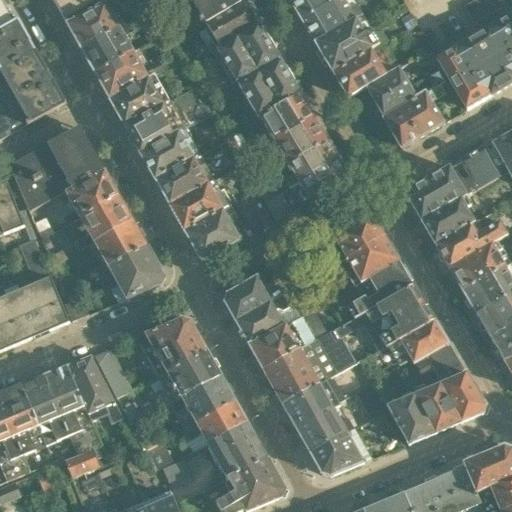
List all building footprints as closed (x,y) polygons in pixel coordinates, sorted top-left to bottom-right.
[(0,0),(0,29),(17,20),(5,0),(0,0)] [(52,0),(65,22),(103,0),(52,0)] [(67,26),(81,50),(120,28),(120,29),(149,13),(141,0),(112,0),(106,4),(67,26)] [(199,27),(242,0),(190,0),(191,1),(199,14),(197,16),(195,12),(183,19),(186,25),(166,37),(171,47),(191,34),(191,33),(200,29),(199,27)] [(212,50),(257,24),(242,0),(199,27),(200,29),(212,50)] [(337,0),(288,0),(301,21),(337,0)] [(337,0),(301,21),(315,44),(362,17),(351,0),(337,0)] [(501,8),(496,0),(476,0),(463,8),(474,25),(501,8)] [(467,110),(511,83),(511,15),(437,58),(467,110)] [(315,44),(333,74),(371,52),(387,42),(379,28),(371,33),(362,17),(315,44)] [(65,105),(17,20),(0,29),(0,71),(29,125),(65,105)] [(279,61),(257,24),(212,50),(214,53),(212,54),(232,87),(236,84),(236,85),(279,61)] [(134,54),(120,29),(120,28),(81,50),(95,76),(134,54)] [(348,100),(365,90),(387,78),(386,77),(371,52),(333,74),(348,100)] [(95,76),(109,101),(148,79),(134,54),(95,76)] [(436,61),(432,54),(425,58),(429,65),(436,61)] [(233,90),(251,122),(299,94),(280,63),(238,87),(233,90)] [(399,69),(386,77),(387,78),(365,90),(382,118),(416,98),(399,69)] [(0,141),(29,125),(0,71),(0,141)] [(163,106),(148,79),(109,101),(126,130),(130,128),(129,126),(163,106)] [(178,133),(179,134),(211,117),(205,105),(196,89),(163,106),(129,126),(130,128),(126,130),(141,156),(145,154),(144,152),(178,133)] [(401,151),(444,125),(425,92),(416,98),(382,118),(401,151)] [(313,118),(299,94),(251,122),(252,123),(255,122),(268,144),(273,141),(313,118)] [(286,164),(327,141),(313,118),(273,141),(286,164)] [(103,172),(98,163),(79,129),(9,168),(29,214),(65,194),(103,172)] [(240,132),(232,137),(239,148),(247,143),(240,132)] [(179,134),(178,133),(144,152),(145,154),(141,156),(157,184),(160,182),(159,180),(194,160),(179,134)] [(511,133),(492,145),(511,180),(511,133)] [(234,158),(242,153),(232,137),(224,142),(234,158)] [(338,160),(327,141),(286,164),(294,176),(285,181),(289,189),(290,190),(299,185),(298,183),(338,160)] [(502,178),(485,149),(460,163),(477,192),(502,178)] [(157,184),(171,209),(174,208),(173,205),(208,186),(194,160),(159,180),(160,182),(157,184)] [(347,176),(338,160),(298,183),(299,185),(309,203),(346,182),(347,176)] [(410,192),(408,199),(422,224),(466,198),(471,195),(463,181),(458,184),(450,169),(435,178),(420,186),(410,192)] [(117,196),(103,172),(65,194),(79,218),(117,196)] [(18,213),(6,182),(0,184),(0,354),(70,325),(34,240),(19,247),(35,286),(0,300),(0,237),(24,228),(18,213)] [(256,189),(264,203),(274,197),(266,184),(256,189)] [(223,212),(208,186),(173,205),(174,208),(171,209),(185,234),(223,212)] [(264,203),(275,222),(291,213),(280,194),(264,203)] [(132,223),(117,196),(79,218),(89,236),(74,243),(79,253),(85,250),(84,249),(132,223)] [(422,224),(436,246),(471,226),(472,226),(475,224),(466,209),(471,207),(466,198),(422,224)] [(18,213),(24,228),(29,241),(35,238),(23,211),(18,213)] [(207,261),(240,242),(223,212),(185,234),(200,259),(207,261)] [(344,262),(346,261),(384,239),(373,220),(364,218),(314,247),(328,272),(344,262)] [(84,249),(85,250),(89,257),(98,252),(107,269),(146,247),(132,223),(84,249)] [(471,226),(436,246),(450,270),(497,243),(508,237),(499,223),(478,236),(472,226),(471,226)] [(49,226),(38,231),(43,240),(56,233),(51,225),(49,226)] [(398,262),(384,239),(346,261),(361,285),(369,281),(368,280),(398,262)] [(502,252),(497,243),(450,270),(463,292),(505,268),(497,254),(502,252)] [(164,279),(146,247),(107,269),(117,287),(110,291),(118,304),(160,287),(164,279)] [(225,304),(236,323),(289,293),(309,282),(295,258),(257,279),(227,297),(225,304)] [(369,281),(361,285),(340,297),(354,321),(359,318),(359,317),(412,286),(398,262),(368,280),(369,281)] [(511,280),(505,268),(463,292),(478,316),(511,296),(511,280)] [(327,335),(300,351),(319,386),(320,386),(332,379),(354,366),(340,340),(363,327),(378,354),(389,348),(399,342),(398,341),(433,320),(412,286),(359,317),(359,318),(354,321),(343,327),(342,327),(327,335)] [(72,324),(89,317),(76,287),(60,295),(72,324)] [(296,305),(289,293),(236,323),(250,348),(286,327),(290,324),(284,312),(296,305)] [(511,296),(478,316),(492,340),(511,328),(511,296)] [(263,372),(300,351),(327,335),(313,311),(307,315),(290,324),(286,327),(250,348),(263,372)] [(447,344),(433,320),(398,341),(399,342),(407,355),(410,360),(413,365),(425,358),(424,357),(447,344)] [(181,321),(137,340),(159,378),(207,354),(190,324),(181,321)] [(511,328),(492,340),(505,362),(511,359),(511,328)] [(410,360),(407,355),(399,342),(389,348),(396,361),(400,366),(410,360)] [(440,385),(441,385),(464,375),(447,346),(448,346),(447,344),(424,357),(425,358),(440,385)] [(110,352),(114,359),(126,354),(123,347),(110,352)] [(110,352),(110,351),(94,357),(117,400),(132,393),(114,359),(110,352)] [(319,386),(300,351),(263,372),(283,407),(319,386)] [(207,354),(159,378),(157,379),(165,393),(159,396),(166,408),(170,406),(221,380),(207,354)] [(371,358),(361,364),(372,383),(372,382),(381,377),(382,377),(371,358)] [(91,359),(68,368),(92,423),(107,417),(111,426),(122,421),(115,407),(91,359)] [(68,368),(45,378),(70,438),(82,433),(93,429),(90,424),(92,423),(68,368)] [(462,424),(483,415),(485,408),(465,374),(464,375),(441,385),(462,424)] [(57,444),(70,438),(45,378),(21,388),(42,437),(52,432),(57,444)] [(345,401),(332,379),(320,386),(319,386),(283,407),(297,432),(334,411),(333,410),(340,406),(340,405),(345,401)] [(221,380),(170,406),(176,416),(175,417),(183,431),(235,404),(221,380)] [(440,385),(414,396),(436,435),(462,424),(441,385),(440,385)] [(21,388),(0,396),(0,401),(23,457),(36,452),(36,453),(47,449),(42,437),(21,388)] [(357,396),(371,421),(384,414),(370,388),(357,396)] [(408,447),(436,435),(414,396),(399,402),(386,408),(408,447)] [(23,458),(23,457),(0,401),(0,465),(7,484),(29,474),(23,458)] [(235,404),(183,431),(188,442),(192,440),(198,451),(247,426),(235,404)] [(131,405),(121,410),(129,425),(138,421),(131,405)] [(341,423),(334,411),(297,432),(311,456),(353,431),(347,420),(341,423)] [(247,426),(198,451),(211,473),(212,473),(211,472),(219,468),(227,481),(267,460),(247,426)] [(331,479),(364,465),(370,461),(353,431),(311,456),(312,457),(311,458),(322,476),(331,479)] [(145,432),(135,437),(143,452),(152,447),(145,432)] [(102,449),(108,465),(119,460),(112,445),(102,449)] [(172,463),(164,446),(148,453),(157,471),(172,463)] [(65,463),(77,458),(73,447),(61,453),(65,463)] [(486,456),(501,485),(511,480),(511,451),(503,448),(486,456)] [(71,480),(71,481),(87,474),(101,469),(93,452),(77,458),(65,463),(72,480),(71,480)] [(463,465),(465,471),(476,495),(501,485),(486,456),(463,465)] [(267,460),(227,481),(234,494),(216,505),(219,511),(250,511),(282,499),(285,492),(267,460)] [(183,461),(162,470),(172,493),(193,485),(183,461)] [(481,505),(476,495),(465,471),(405,496),(411,511),(464,511),(480,505),(481,505)] [(37,479),(46,500),(56,496),(47,475),(37,479)] [(82,482),(86,491),(102,484),(98,475),(82,482)] [(511,480),(501,485),(476,495),(481,505),(480,505),(482,511),(502,511),(511,508),(511,480)] [(0,490),(0,507),(21,498),(15,484),(0,490)] [(411,511),(405,496),(366,511),(411,511)] [(146,509),(147,511),(178,511),(173,498),(146,509)]
